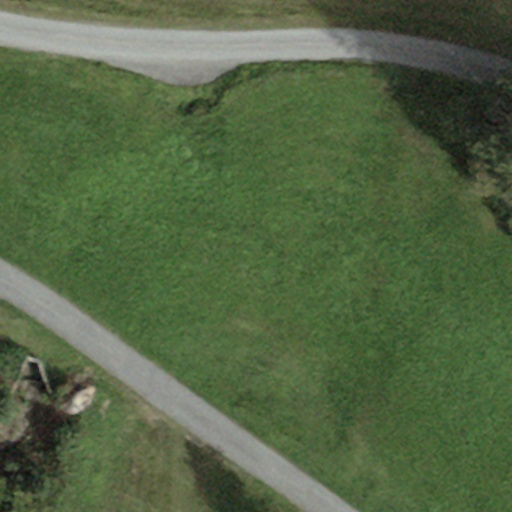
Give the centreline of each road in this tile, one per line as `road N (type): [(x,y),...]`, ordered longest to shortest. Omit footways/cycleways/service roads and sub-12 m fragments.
road 1 (unclassified): [(0,30),(157,51),(361,49),(511,83)]
road 2 (unclassified): [(318,511),(0,287)]
